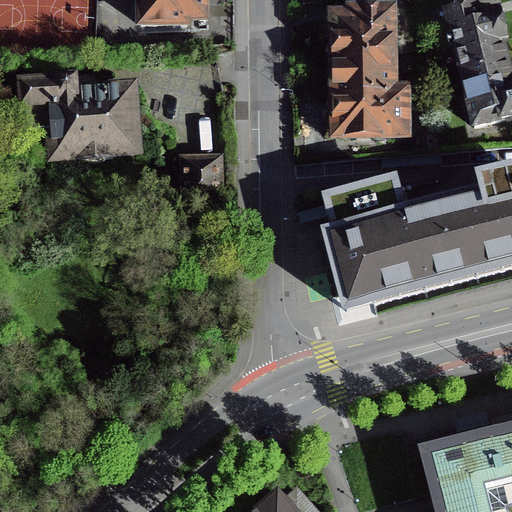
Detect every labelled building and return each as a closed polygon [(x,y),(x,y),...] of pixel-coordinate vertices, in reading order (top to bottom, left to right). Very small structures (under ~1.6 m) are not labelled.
[(204,18),(202,18),(202,0),(139,0),(139,29),(185,28),(185,24),(204,23),(204,18)] [(505,63),(497,16),(476,21),(474,10),(445,16),(473,130),(511,120),(511,92),(511,93),(507,72),(505,63)] [(325,41),(332,40),(333,85),(333,140),(375,137),(404,136),(403,95),(391,95),(390,15),(358,15),(350,15),(350,20),(324,20),(325,41)] [(135,157),(131,92),(93,95),(92,80),(16,86),(18,114),(28,113),(31,157),(51,156),(51,163),(76,161),(76,163),(83,163),(88,165),(93,165),(99,164),(104,161),(111,161),(111,158),(135,157)] [(218,202),(218,162),(182,162),(183,203),(218,202)] [(345,314),(511,270),(511,178),(478,187),(481,201),(400,222),(392,188),(325,206),(334,240),(326,242),(345,314)] [(511,511),(511,428),(417,452),(432,511),(511,511)] [(309,511),(294,496),(282,506),(276,499),(260,511),(309,511)]
